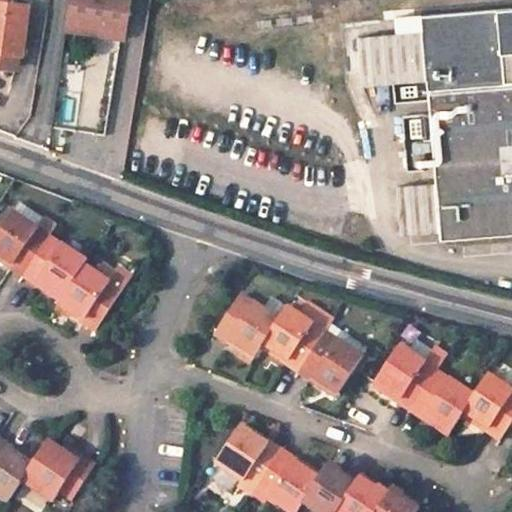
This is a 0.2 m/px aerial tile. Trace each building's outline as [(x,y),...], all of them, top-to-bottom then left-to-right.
[(30,5),(0,0),(0,50),(23,54),(30,5)] [(126,0),(70,0),(68,15),(123,24),(126,0)] [(511,10),(423,18),(424,34),(359,39),(363,87),(428,82),(430,115),(424,113),(403,114),(407,170),(428,168),(434,165),(436,182),(397,185),(401,233),(439,229),(440,239),(511,233),(511,10)] [(68,15),(66,28),(121,37),(123,24),(68,15)] [(0,231),(0,258),(24,274),(47,240),(34,231),(43,217),(20,201),(0,231)] [(86,260),(62,244),(59,248),(47,240),(24,274),(60,298),(84,263),(86,260)] [(109,280),(84,263),(60,298),(57,303),(95,329),(130,277),(117,268),(109,280)] [(263,311),(252,303),(248,309),(235,299),(213,332),(253,359),(261,347),(278,321),(263,311)] [(263,311),(278,321),(285,311),(270,300),(263,311)] [(298,317),(310,325),(320,309),(308,301),(298,317)] [(261,347),(298,371),(321,336),(328,325),(333,317),(320,309),(310,325),(298,317),(287,308),(285,311),(278,321),(261,347)] [(367,351),(328,325),(321,336),(332,344),(334,340),(361,359),(367,351)] [(298,371),(336,396),(361,359),(334,340),(332,344),(321,336),(298,371)] [(434,373),(422,365),(425,361),(400,344),(374,384),(410,408),(434,373)] [(474,395),(447,376),(444,380),(434,373),(410,408),(447,434),(461,414),(474,395)] [(511,418),(511,398),(510,397),(511,393),(487,376),(474,395),(461,414),(498,439),(508,424),(511,418)] [(279,451),(241,424),(216,461),(242,480),(245,476),(257,484),(279,451)] [(0,496),(7,501),(21,480),(33,462),(0,439),(0,496)] [(21,480),(53,501),(60,492),(71,500),(88,475),(76,467),(78,462),(47,441),(33,462),(21,480)] [(257,484),(270,492),(268,496),(292,511),(295,511),(302,503),(319,477),(279,451),(257,484)] [(334,511),(354,482),(327,465),(319,477),(302,503),(315,511),(334,511)] [(374,511),(386,495),(358,476),(354,482),(334,511),(374,511)] [(374,511),(412,511),(416,506),(390,489),(386,495),(374,511)]
